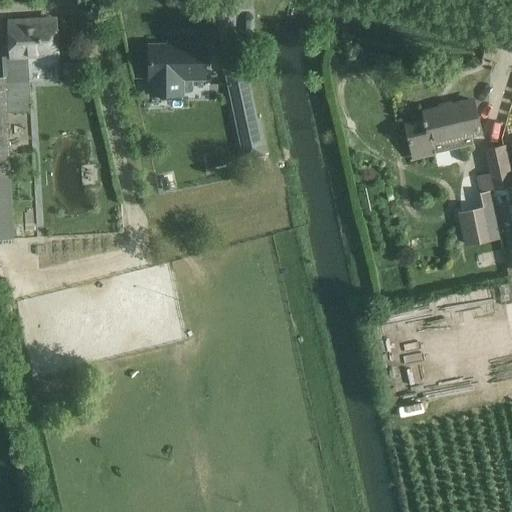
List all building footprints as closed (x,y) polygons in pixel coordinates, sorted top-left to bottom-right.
[(10,30),(12,57),(3,58),(4,78),(0,78),(0,240),(14,239),(6,99),(30,98),(27,57),(57,55),(55,21),(33,22),(33,28),(10,30)] [(205,45),(149,46),(149,66),(149,80),(151,80),(151,96),(160,96),(160,99),(171,100),(171,96),(178,97),(178,92),(192,92),(192,79),(205,79),(205,65),(205,45)] [(81,63),(63,63),(63,75),(81,75),(81,63)] [(257,118),(253,119),(245,82),(227,86),(235,126),(240,125),(243,142),(245,142),(248,157),(264,153),(257,118)] [(474,101),(424,113),(425,121),(406,125),(414,158),(434,154),(432,144),(458,138),(460,148),(473,144),(471,135),(481,132),(474,101)] [(494,189),(511,186),(511,185),(511,179),(505,146),(485,150),(490,174),(476,177),(480,193),(494,189)] [(485,211),(458,217),(465,249),(502,240),(492,194),(481,197),(485,211)]
